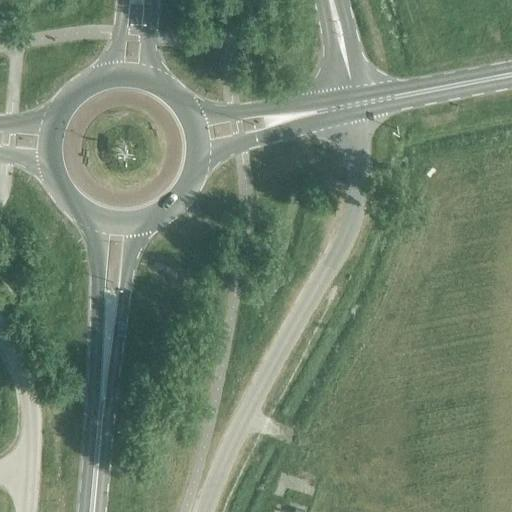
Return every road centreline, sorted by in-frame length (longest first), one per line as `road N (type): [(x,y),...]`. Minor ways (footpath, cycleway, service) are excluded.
road 1 (unclassified): [(204,511),(254,395),(347,230),(357,190),(353,105)]
road 2 (unclassified): [(25,511),(31,414),(18,361),(0,330)]
road 3 (secondary): [(200,165),(237,143),(353,105)]
road 4 (secondary): [(353,105),(192,120)]
road 5 (secondary): [(511,75),(353,105)]
road 6 (secondary): [(92,221),(103,368)]
road 7 (secondary): [(103,368),(138,228)]
road 8 (secondary): [(90,511),(103,368)]
